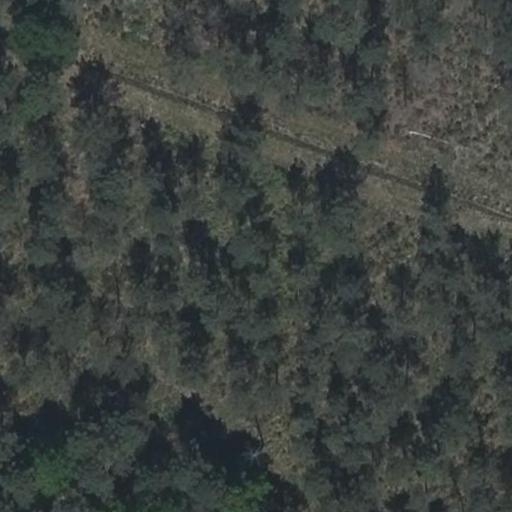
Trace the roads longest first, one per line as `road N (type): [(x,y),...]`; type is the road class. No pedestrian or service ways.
road 1 (track): [(0,51),(511,238)]
road 2 (track): [(0,4),(511,186)]
road 3 (track): [(285,511),(196,417),(156,357)]
